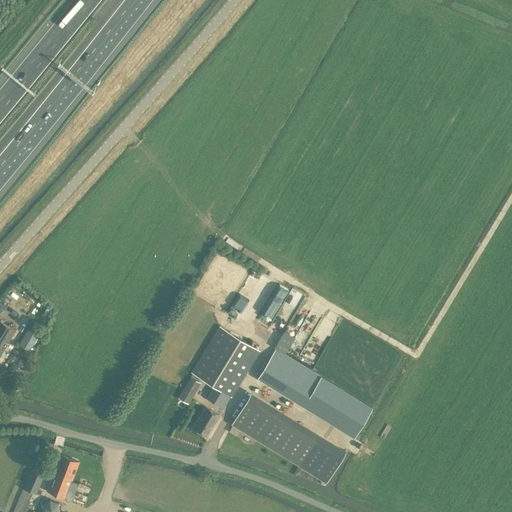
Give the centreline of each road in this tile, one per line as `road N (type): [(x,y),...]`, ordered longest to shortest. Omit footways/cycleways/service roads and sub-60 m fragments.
road 1 (tertiary): [(0,265),(233,0)]
road 2 (unclassified): [(335,511),(209,464),(0,416)]
road 3 (motorway): [(0,170),(137,0)]
road 4 (motorway): [(87,0),(0,105)]
